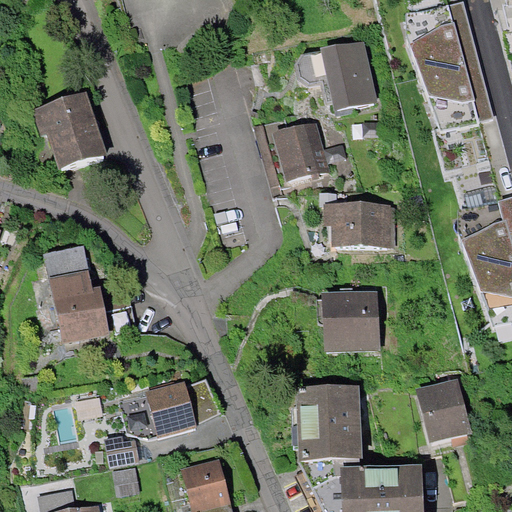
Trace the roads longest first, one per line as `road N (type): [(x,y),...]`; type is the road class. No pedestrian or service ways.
road 1 (residential): [(74,0),(187,301)]
road 2 (residential): [(187,301),(281,511)]
road 3 (residential): [(0,186),(112,234),(187,301)]
road 4 (residential): [(477,0),(511,129)]
